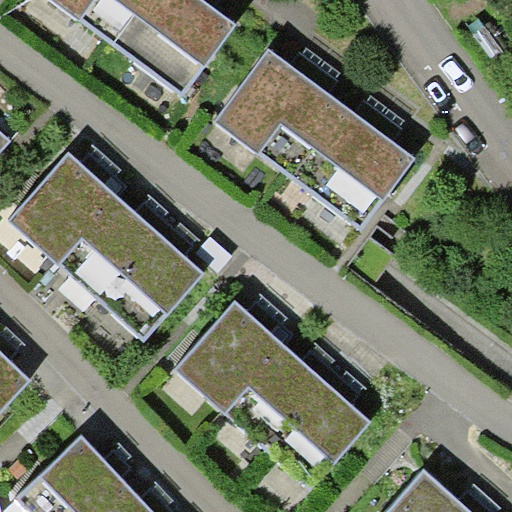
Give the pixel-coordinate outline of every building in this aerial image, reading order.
[(53,0),(183,96),(237,24),(215,7),(220,0),(53,0)] [(291,64),(269,47),(214,120),(362,230),(416,158),(394,141),(403,128),(364,99),(356,111),(330,92),(339,81),(301,52),(291,64)] [(0,153),(12,140),(0,129),(0,153)] [(81,162),(69,152),(7,220),(143,342),(205,273),(186,255),(193,247),(143,202),(135,210),(119,195),(126,187),(89,153),(81,162)] [(248,310),(236,299),(174,369),(310,490),(372,421),(352,403),(360,395),(311,351),(303,360),(285,345),(293,335),(255,302),(248,310)] [(0,412),(32,380),(11,359),(19,351),(0,333),(0,412)] [(105,458),(83,435),(16,497),(29,511),(172,511),(151,488),(141,497),(122,477),(131,469),(114,450),(105,458)] [(459,499),(424,468),(385,511),(492,511),(467,490),(459,499)]
